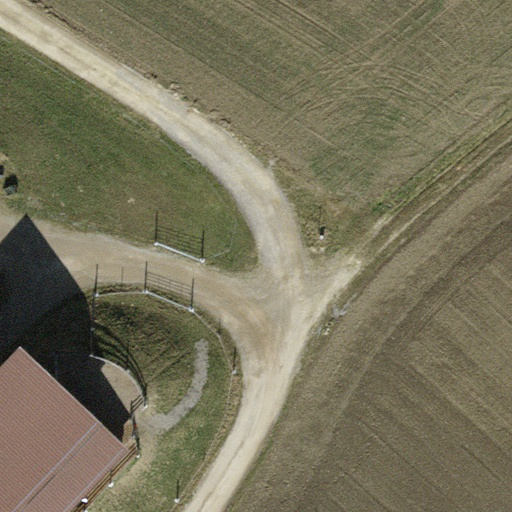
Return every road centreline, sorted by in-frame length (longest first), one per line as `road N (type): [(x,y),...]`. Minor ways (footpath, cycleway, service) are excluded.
road 1 (track): [(374,237),(0,1)]
road 2 (track): [(197,511),(374,237)]
road 3 (track): [(374,237),(511,120)]
